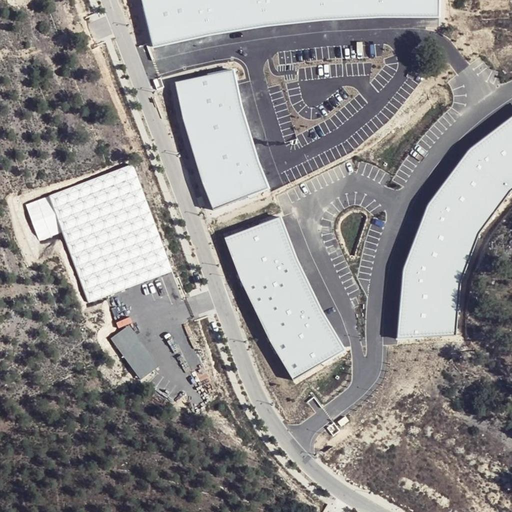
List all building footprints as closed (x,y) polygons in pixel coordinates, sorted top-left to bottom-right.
[(143,0),(155,48),(236,33),(303,22),(377,15),(436,13),(434,0),(143,0)] [(192,139),(217,213),(274,193),(252,130),(235,72),(177,84),(192,139)] [(405,339),(466,336),(468,284),(485,232),(511,191),(511,112),(470,146),(431,201),(408,264),(405,339)] [(174,267),(133,161),(25,209),(37,244),(61,237),(87,301),(114,289),(174,267)] [(206,205),(202,196),(196,198),(200,207),(206,205)] [(282,213),(228,236),(242,275),(272,337),(296,376),(350,348),(324,307),(301,259),(282,213)] [(129,327),(110,341),(139,378),(158,364),(129,327)] [(342,412),(334,418),(337,423),(345,416),(342,412)]
